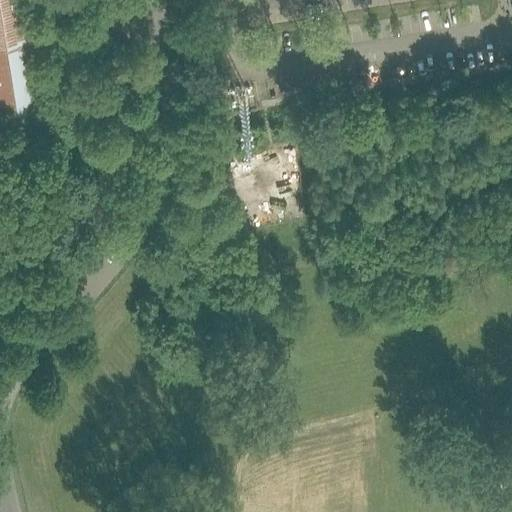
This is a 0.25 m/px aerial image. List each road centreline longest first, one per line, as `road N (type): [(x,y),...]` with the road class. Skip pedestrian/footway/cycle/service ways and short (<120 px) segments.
road 1 (unclassified): [(0,408),(23,361),(159,205),(177,168),(152,0)]
road 2 (unknown): [(0,150),(120,140)]
